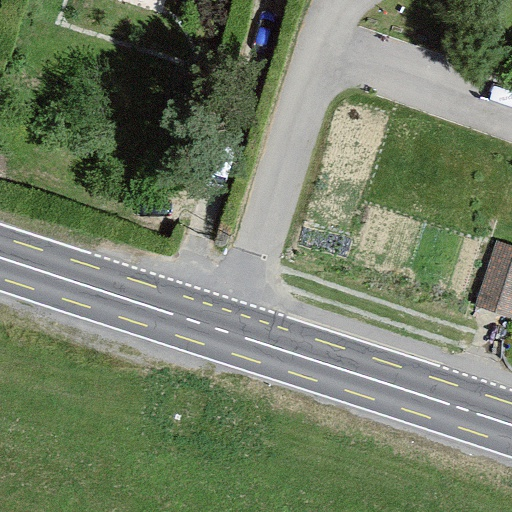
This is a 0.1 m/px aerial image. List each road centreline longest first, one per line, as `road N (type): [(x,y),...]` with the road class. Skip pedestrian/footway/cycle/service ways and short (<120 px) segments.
road 1 (residential): [(227,332),(333,21),(356,0)]
road 2 (secondary): [(511,425),(227,332)]
road 3 (secondary): [(227,332),(0,256)]
